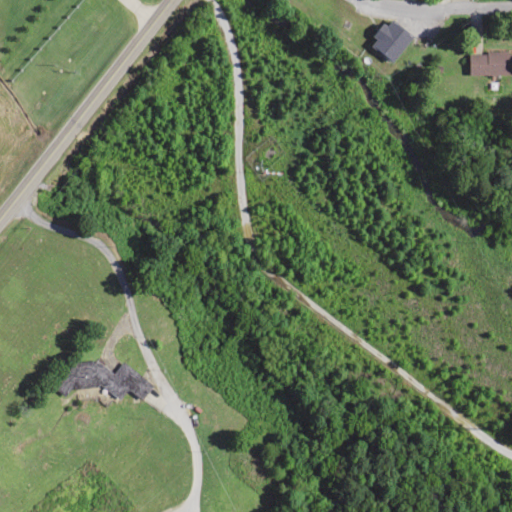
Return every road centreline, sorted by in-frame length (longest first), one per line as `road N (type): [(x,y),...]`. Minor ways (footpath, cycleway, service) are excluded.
road 1 (secondary): [(0,237),(200,0)]
road 2 (residential): [(250,0),(331,75),(368,122)]
